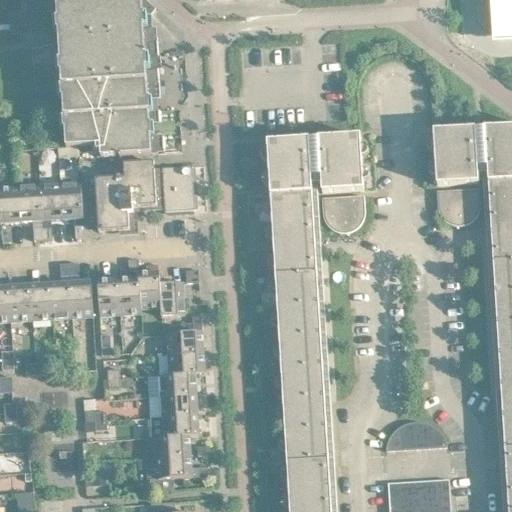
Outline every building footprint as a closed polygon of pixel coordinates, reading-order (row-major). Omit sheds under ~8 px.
[(63,0),(64,1),(60,1),(69,147),(103,145),(104,157),(161,153),(160,135),(153,135),(152,122),(159,122),(158,111),(152,111),(151,98),(157,98),(156,69),(149,69),(148,56),(155,56),(153,27),(146,27),(145,14),(155,14),(159,9),(148,0),(63,0)] [(511,0),(493,0),(496,40),(511,38),(511,0)] [(12,11),(13,23),(22,22),(21,10),(12,11)] [(511,511),(511,125),(488,127),(501,339),(511,511)] [(437,130),(440,185),(482,182),(478,128),(437,130)] [(322,137),(325,192),(367,189),(364,135),(322,137)] [(270,140),(287,414),(292,511),(334,511),(312,138),(270,140)] [(101,219),(102,231),(132,229),(131,212),(136,212),(136,207),(168,205),(168,212),(198,210),(195,166),(157,168),(157,161),(126,163),(127,177),(98,179),(99,187),(91,187),(91,193),(99,192),(100,205),(92,206),(93,211),(100,211),(101,213),(93,214),(93,219),(101,219)] [(84,182),(63,184),(65,219),(86,218),(84,182)] [(63,184),(43,185),(45,221),(65,219),(63,184)] [(43,185),(22,186),(24,222),(45,221),(43,185)] [(22,186),(2,187),(4,223),(24,222),(22,186)] [(483,205),(483,203),(482,188),(440,191),(441,206),(441,208),(442,210),(443,212),(443,214),(445,216),(446,218),(447,219),(449,221),(451,222),(453,223),(455,224),(457,225),(459,225),(461,225),(463,225),(468,225),(470,224),(472,223),(474,222),(476,221),(477,219),(479,218),(480,216),(481,214),(482,212),(482,210),(483,208),(483,205)] [(368,210),(368,202),(367,195),(325,198),(326,213),(327,215),(327,217),(328,219),(329,221),(330,223),(331,225),(332,226),(334,228),(336,229),(338,230),(340,231),(342,232),(344,232),(348,232),(351,232),(353,232),(355,231),(357,230),(359,229),(361,228),(362,226),(364,224),(365,223),(366,221),(367,219),(368,217),(368,214),(368,212),(368,210)] [(78,226),(79,238),(88,237),(87,225),(78,226)] [(55,227),(46,228),(46,240),(55,239),(55,227)] [(46,240),(46,228),(36,228),(37,240),(46,240)] [(5,230),(6,242),(15,242),(14,230),(5,230)] [(132,271),(141,271),(141,267),(141,259),(131,259),(132,271)] [(73,275),(72,263),(63,264),(64,275),(73,275)] [(82,263),(72,263),(73,275),(82,274),(82,263)] [(202,269),(189,269),(189,283),(202,283),(202,269)] [(145,308),(164,307),(162,282),(163,282),(163,271),(141,273),(141,277),(142,278),(144,308),(145,308)] [(145,313),(145,308),(144,308),(142,278),(141,277),(122,279),(124,314),(145,313)] [(103,315),(124,314),(122,279),(101,280),(103,315)] [(94,281),(73,282),(75,318),(97,317),(94,281)] [(162,282),(164,307),(164,316),(188,314),(185,281),(163,282),(162,282)] [(73,282),(53,284),(55,319),(75,318),(73,282)] [(53,284),(32,285),(35,320),(55,319),(53,284)] [(32,285),(13,286),(15,322),(35,320),(32,285)] [(0,322),(15,322),(13,286),(0,286),(0,322)] [(195,316),(196,328),(205,328),(204,316),(195,316)] [(170,334),(171,355),(207,353),(205,332),(170,334)] [(104,334),(105,347),(114,346),(113,334),(104,334)] [(4,351),(4,360),(17,359),(16,350),(4,351)] [(171,355),(172,375),(198,374),(198,375),(208,374),(207,353),(171,355)] [(17,359),(4,360),(5,370),(18,369),(17,359)] [(38,375),(37,362),(28,363),(29,375),(38,375)] [(46,362),(37,362),(38,375),(47,374),(46,362)] [(110,369),(110,379),(123,378),(122,368),(110,369)] [(152,397),(164,396),(200,394),(198,375),(198,374),(172,375),(163,375),(163,376),(151,377),(152,397)] [(123,378),(110,379),(111,387),(123,387),(123,378)] [(164,396),(166,417),(201,414),(200,394),(164,396)] [(99,398),(86,398),(87,411),(97,410),(99,410),(99,400),(99,398)] [(7,404),(7,413),(20,412),(19,403),(7,404)] [(97,411),(98,421),(110,420),(109,411),(97,411)] [(20,412),(7,413),(8,421),(20,421),(20,412)] [(166,417),(167,436),(167,437),(192,435),(192,436),(202,436),(201,414),(166,417)] [(110,420),(98,421),(98,430),(110,429),(110,420)] [(98,421),(87,422),(88,431),(89,431),(98,430),(98,421)] [(389,448),(389,451),(450,447),(449,445),(449,442),(448,440),(446,437),(445,435),(443,433),(441,431),(439,429),(437,427),(435,426),(432,424),(430,423),(427,423),(424,422),(421,422),(417,422),(415,422),(412,423),(409,424),(407,425),(404,426),(402,428),(400,429),(398,431),(396,433),(394,435),(393,438),(392,440),(391,443),(390,445),(389,448)] [(157,437),(158,458),(194,456),(192,436),(192,435),(167,437),(167,436),(157,437)] [(213,455),(212,446),(200,446),(201,455),(213,455)] [(194,456),(158,458),(160,478),(152,479),(153,492),(177,491),(177,478),(195,477),(194,456)] [(108,462),(95,463),(96,485),(109,485),(108,462)] [(202,467),(202,476),(214,476),(214,467),(202,467)] [(391,483),(392,511),(454,511),(452,479),(391,483)] [(36,501),(20,502),(20,511),(35,511),(37,511),(36,501)] [(178,511),(178,502),(154,504),(154,511),(178,511)]
